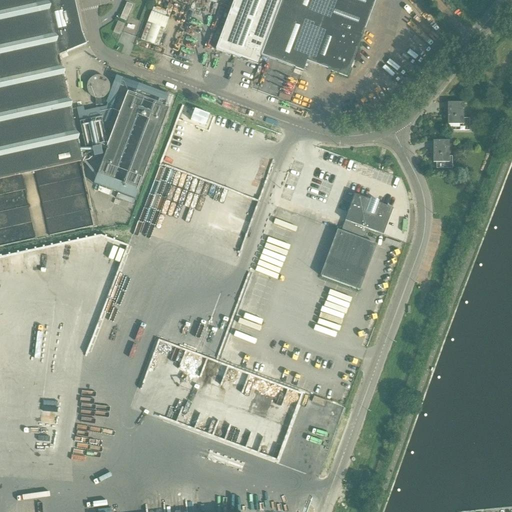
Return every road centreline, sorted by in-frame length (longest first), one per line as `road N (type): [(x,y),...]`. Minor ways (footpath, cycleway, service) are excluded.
road 1 (unclassified): [(321,511),(424,231),(417,179),(390,127)]
road 2 (unclassified): [(131,66),(301,128),(362,136),(390,127)]
road 3 (unclassified): [(390,127),(504,0)]
road 4 (unknown): [(318,132),(374,56),(392,21),(392,0)]
